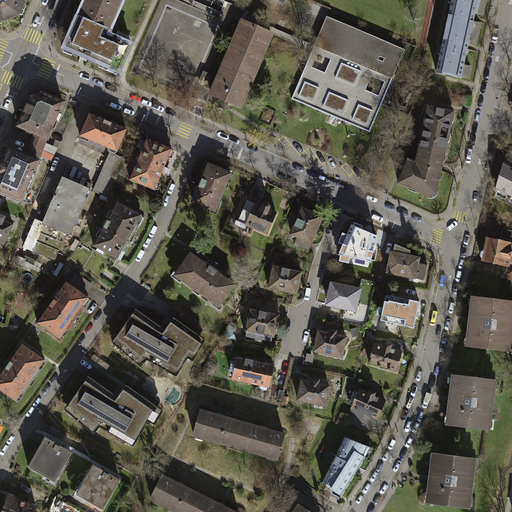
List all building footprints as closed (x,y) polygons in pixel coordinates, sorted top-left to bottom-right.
[(27,0),(0,0),(0,24),(21,16),(27,0)] [(83,0),(76,16),(110,30),(124,0),(83,0)] [(452,0),(446,27),(470,32),(475,13),(477,14),(479,0),(452,0)] [(108,34),(110,30),(76,16),(62,50),(87,60),(118,73),(130,43),(108,34)] [(372,71),(384,42),(325,18),(313,47),(337,57),(368,69),(372,71)] [(271,33),(243,21),(211,94),(240,106),(271,33)] [(461,76),(470,32),(446,27),(437,71),(461,76)] [(133,38),(119,32),(117,36),(131,42),(133,38)] [(384,42),(372,71),(392,79),(404,50),(384,42)] [(313,47),(304,70),(328,80),(337,57),(313,47)] [(358,92),(368,69),(337,57),(328,80),(304,70),(292,98),(371,131),(383,102),(358,92)] [(368,69),(358,92),(383,102),(392,79),(372,71),(368,69)] [(28,106),(19,127),(35,133),(47,138),(63,102),(41,93),(32,97),(28,106)] [(121,145),(130,121),(90,106),(81,131),(121,145)] [(444,149),(453,112),(428,106),(426,114),(420,144),(444,149)] [(43,150),(47,138),(35,133),(30,144),(43,150)] [(149,141),(132,181),(156,192),(166,170),(173,152),(149,141)] [(38,161),(43,150),(30,144),(25,155),(38,161)] [(437,193),(444,149),(420,144),(419,151),(419,156),(414,158),(413,162),(408,160),(398,184),(428,196),(433,197),(437,193)] [(0,167),(0,191),(21,200),(38,161),(25,155),(9,148),(0,167)] [(511,167),(508,165),(503,162),(496,189),(511,197),(511,167)] [(200,185),(192,203),(217,214),(234,175),(209,165),(200,185)] [(43,221),(36,218),(24,247),(59,261),(91,182),(63,171),(43,221)] [(259,206),(247,200),(237,222),(268,236),(278,213),(271,210),(271,208),(270,206),(268,204),(266,204),(263,205),(262,207),(259,206)] [(105,223),(92,245),(115,258),(121,250),(123,252),(138,225),(135,225),(141,215),(117,202),(105,223)] [(322,217),(301,209),(296,221),(292,235),(298,237),(311,242),(322,217)] [(0,242),(4,244),(12,223),(1,216),(0,216),(0,242)] [(377,235),(352,224),(348,234),(343,232),(339,241),(343,243),(339,253),(371,260),(377,235)] [(311,242),(298,237),(294,246),(307,250),(311,242)] [(509,242),(486,237),(481,259),(510,266),(511,255),(511,252),(508,251),(509,242)] [(390,251),(386,272),(425,280),(428,264),(424,263),(419,262),(420,257),(408,254),(409,251),(409,250),(393,244),(392,251),(390,251)] [(211,267),(191,253),(175,276),(218,306),(234,284),(211,267)] [(273,265),(268,287),(296,293),(301,271),(287,268),(273,265)] [(73,288),(85,296),(92,285),(80,277),(73,288)] [(360,287),(329,280),(326,292),(324,303),(354,310),(360,287)] [(53,305),(38,325),(59,341),(66,332),(68,333),(86,310),(84,308),(90,300),(85,296),(73,288),(68,284),(53,305)] [(385,296),(380,320),(413,327),(419,302),(389,295),(389,297),(385,296)] [(262,299),(245,296),(244,303),(261,306),(262,299)] [(511,301),(473,297),(471,321),(468,347),(506,350),(511,301)] [(264,310),(249,308),(244,336),(272,342),(277,313),(264,310)] [(163,330),(134,309),(114,337),(122,344),(119,348),(135,362),(141,355),(167,370),(169,366),(176,370),(187,352),(193,355),(200,342),(192,336),(194,334),(172,318),(163,330)] [(327,331),(317,328),(312,351),(342,357),(347,334),(336,331),(336,329),(327,327),(327,329),(327,331)] [(393,341),(392,344),(390,349),(400,352),(403,353),(405,344),(393,341)] [(374,342),(368,363),(395,371),(400,352),(390,349),(392,344),(383,342),(383,345),(379,344),(374,342)] [(7,367),(0,376),(0,393),(16,405),(46,362),(22,345),(7,367)] [(314,354),(307,353),(305,360),(312,362),(314,354)] [(255,361),(236,356),(231,379),(269,387),(274,365),(255,361)] [(451,399),(449,426),(487,430),(492,379),(453,375),(451,399)] [(86,376),(67,404),(75,411),(71,415),(88,429),(94,422),(124,440),(127,436),(133,440),(146,417),(150,419),(157,408),(124,385),(115,397),(86,376)] [(300,378),(296,399),(324,405),(329,384),(317,381),(318,378),(314,377),(310,376),(309,380),(300,378)] [(360,388),(351,408),(364,414),(377,420),(386,399),(375,395),(376,393),(377,392),(368,388),(367,391),(360,388)] [(193,432),(281,454),(288,426),(201,403),(193,432)] [(364,414),(351,408),(345,421),(359,427),(364,414)] [(42,435),(23,467),(50,482),(68,451),(55,443),(42,435)] [(345,437),(321,481),(334,487),(334,491),(341,494),(357,468),(364,457),(363,455),(367,446),(345,437)] [(428,481),(425,502),(468,508),(475,458),(432,452),(428,479),(428,481)] [(105,472),(91,464),(73,495),(100,510),(118,479),(105,472)] [(187,511),(241,511),(245,503),(160,471),(150,498),(187,511)] [(8,492),(0,510),(0,511),(32,511),(36,504),(12,494),(8,492)] [(313,511),(300,503),(294,511),(313,511)]
